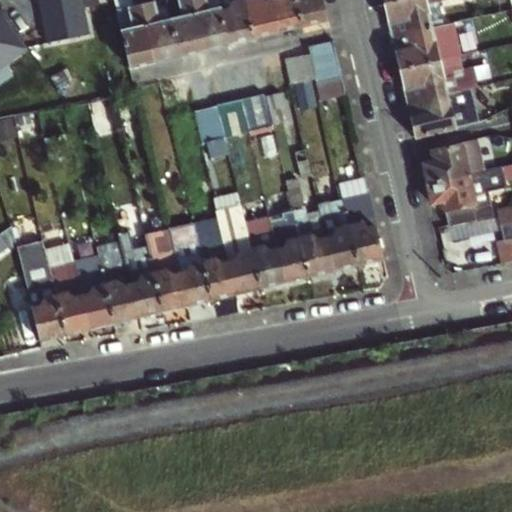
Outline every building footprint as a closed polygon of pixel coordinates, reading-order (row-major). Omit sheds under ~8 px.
[(85,0),(41,0),(49,41),(92,33),(85,0)] [(154,62),(140,0),(129,0),(132,8),(119,11),(132,67),(154,62)] [(180,56),(169,4),(158,7),(156,0),(140,0),(154,62),(180,56)] [(204,50),(192,0),(167,0),(169,4),(180,56),(204,50)] [(227,44),(217,0),(192,0),(204,50),(227,44)] [(217,0),(227,44),(253,38),(244,0),(217,0)] [(277,32),(269,0),(244,0),(253,38),(277,32)] [(269,0),(277,32),(303,26),(296,0),(269,0)] [(296,0),(303,26),(327,20),(322,0),(296,0)] [(401,0),(385,4),(393,37),(433,28),(427,5),(445,0),(401,0)] [(0,67),(28,48),(2,9),(0,10),(0,67)] [(396,53),(400,70),(440,61),(436,44),(454,40),(467,37),(463,21),(433,28),(393,37),(396,53)] [(454,40),(455,45),(468,42),(467,37),(454,40)] [(308,45),(320,100),(345,94),(332,41),(308,45)] [(452,50),(454,58),(471,54),(468,42),(455,45),(456,49),(452,50)] [(309,53),(284,59),(290,86),(315,80),(309,53)] [(440,61),(400,70),(408,103),(478,86),(471,54),(454,58),(440,61)] [(483,106),(478,86),(408,103),(416,137),(472,124),(468,109),(483,106)] [(267,93),(274,121),(288,118),(281,89),(267,93)] [(275,124),(274,121),(267,93),(267,91),(242,97),(249,127),(250,130),(275,124)] [(217,103),(224,132),(249,127),(242,97),(217,103)] [(211,157),(229,153),(224,132),(217,103),(216,99),(195,103),(204,142),(210,141),(209,150),(211,157)] [(477,139),(431,150),(433,161),(422,163),(426,183),(484,170),(477,139)] [(301,176),(311,174),(305,148),(296,150),(301,176)] [(494,214),(489,191),(506,187),(505,181),(511,179),(511,163),(484,170),(426,183),(431,201),(442,198),(447,224),(494,214)] [(298,177),(288,180),(295,213),(310,277),(334,271),(326,238),(319,240),(312,233),(311,234),(298,177)] [(339,182),(343,198),(367,193),(364,177),(339,182)] [(376,231),(367,193),(343,198),(358,265),(383,259),(376,231)] [(214,199),(216,208),(240,202),(238,194),(214,199)] [(334,271),(358,265),(343,198),(318,204),(326,238),(334,271)] [(241,204),(260,288),(285,282),(274,236),(261,239),(253,201),(241,204)] [(236,294),(260,288),(241,204),(240,202),(216,208),(228,261),(236,294)] [(511,202),(496,206),(498,213),(501,225),(511,222),(511,240),(497,244),(502,265),(511,262),(511,202)] [(274,236),(285,282),(310,277),(295,213),(282,216),(283,221),(271,223),(274,236)] [(187,306),(212,300),(196,233),(194,223),(169,229),(170,230),(187,306)] [(163,312),(187,306),(170,230),(169,229),(145,234),(145,237),(148,247),(163,312)] [(139,318),(163,312),(148,247),(139,249),(135,232),(120,235),(122,241),(139,318)] [(212,300),(236,294),(228,261),(222,263),(209,255),(207,246),(210,246),(208,236),(205,236),(203,232),(196,233),(212,300)] [(139,318),(122,241),(97,247),(99,255),(115,323),(139,318)] [(42,341),(66,335),(46,250),(45,242),(18,248),(42,341)] [(46,250),(66,335),(91,329),(75,261),(71,244),(46,250)] [(91,329),(115,323),(99,255),(75,261),(91,329)]
